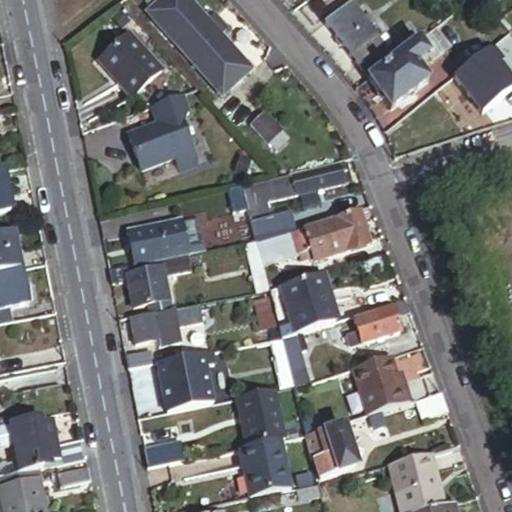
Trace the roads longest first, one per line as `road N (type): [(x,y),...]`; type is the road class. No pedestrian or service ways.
road 1 (tertiary): [(14,0),(121,511)]
road 2 (residential): [(382,189),(497,511)]
road 3 (residential): [(253,0),(334,93),(382,189)]
road 4 (residential): [(511,150),(382,189)]
